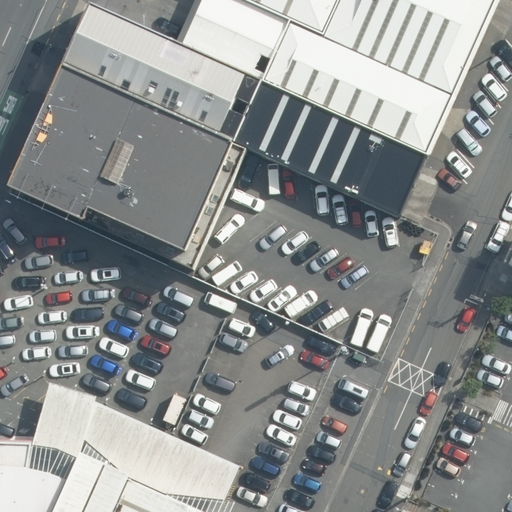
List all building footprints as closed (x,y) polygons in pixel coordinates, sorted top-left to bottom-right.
[(455,94),(239,0),(222,0),(198,56),(254,81),(275,90),(447,165),(474,102),(455,94)] [(244,0),(323,35),(455,94),(497,0),(244,0)] [(97,13),(72,70),(228,138),(254,81),(198,56),(97,13)] [(228,138),(72,70),(19,191),(90,223),(95,211),(193,254),(241,144),(228,138)] [(447,165),(275,90),(249,150),(421,225),(447,165)] [(232,511),(238,499),(227,498),(242,464),(175,433),(98,398),(99,393),(52,380),(34,437),(0,435),(0,511),(232,511)]
